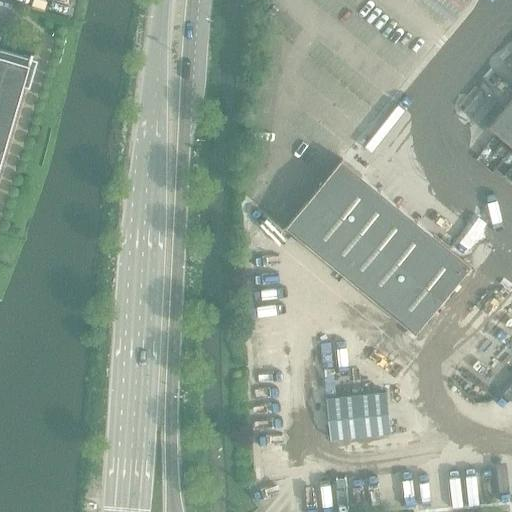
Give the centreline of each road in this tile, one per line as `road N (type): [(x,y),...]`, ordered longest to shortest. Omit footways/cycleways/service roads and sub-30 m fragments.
road 1 (secondary): [(156,0),(131,132),(93,511)]
road 2 (secondary): [(157,511),(191,0)]
